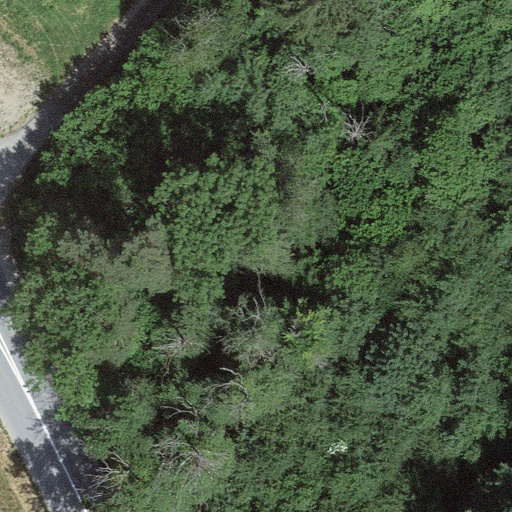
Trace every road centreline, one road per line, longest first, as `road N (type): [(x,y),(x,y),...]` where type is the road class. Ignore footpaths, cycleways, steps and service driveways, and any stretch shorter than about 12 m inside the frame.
road 1 (track): [(148,0),(0,165)]
road 2 (secondary): [(85,511),(0,327)]
